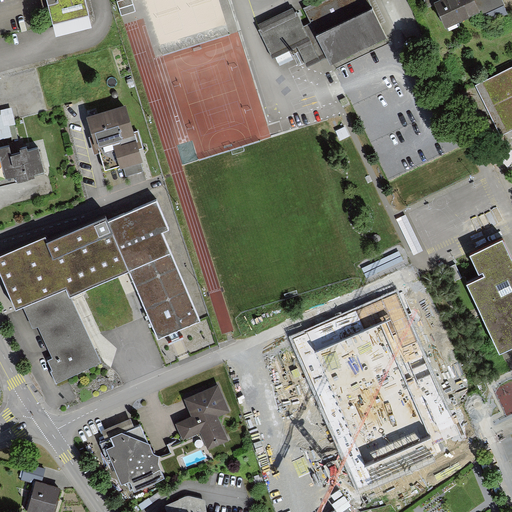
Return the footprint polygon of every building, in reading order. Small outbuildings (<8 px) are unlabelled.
[(47,0),(56,34),(93,24),(86,0),(47,0)] [(117,0),(122,14),(137,10),(133,0),(117,0)] [(296,7),(259,25),(274,59),(298,48),(308,65),(328,55),(335,66),(392,36),(371,0),(322,0),(306,8),(313,22),(305,26),(296,7)] [(396,0),(393,0),(386,3),(396,29),(405,26),(396,0)] [(426,0),(429,5),(436,2),(446,25),(502,0),(426,0)] [(511,71),(501,77),(511,99),(511,71)] [(91,112),(101,148),(117,143),(122,162),(145,156),(129,101),(91,112)] [(12,105),(0,108),(0,136),(18,132),(12,105)] [(0,191),(44,181),(45,186),(52,184),(50,177),(61,174),(54,147),(30,154),(27,146),(0,152),(0,191)] [(156,198),(108,219),(106,213),(47,238),(45,233),(0,252),(0,264),(17,303),(23,300),(65,282),(69,290),(127,265),(158,335),(199,318),(160,229),(168,226),(156,198)] [(412,253),(421,250),(410,213),(400,216),(412,253)] [(477,282),(509,349),(511,347),(511,238),(511,237),(477,253),(489,277),(477,282)] [(99,360),(69,290),(65,282),(23,300),(33,324),(38,322),(53,356),(48,358),(57,378),(99,360)] [(396,293),(290,338),(357,493),(439,458),(434,446),(458,436),(396,293)] [(221,387),(190,399),(197,416),(180,422),(186,437),(204,430),(211,446),(228,439),(218,415),(230,410),(221,387)] [(152,439),(145,436),(140,423),(101,438),(109,459),(115,457),(127,488),(165,473),(152,439)] [(49,470),(27,463),(21,480),(40,485),(31,510),(36,511),(56,511),(65,490),(45,483),(49,470)]
